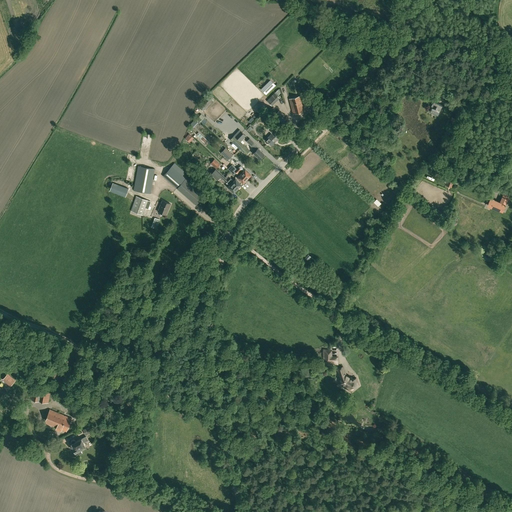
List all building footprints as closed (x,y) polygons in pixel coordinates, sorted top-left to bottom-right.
[(266,94),(276,85),(275,85),(274,86),(269,81),(261,89),(266,94)] [(267,101),(271,105),(279,97),(275,93),(267,101)] [(213,100),(207,95),(197,105),(203,111),(213,100)] [(300,96),(289,99),(293,114),(304,111),(300,96)] [(431,107),(432,107),(430,111),(438,115),(442,105),(438,103),(437,105),(433,103),(431,107)] [(198,123),(195,119),(194,119),(190,123),(194,127),(198,123)] [(279,127),(274,123),(268,129),(272,133),(265,140),(271,146),(274,142),(276,139),(277,141),(283,135),(276,129),(279,127)] [(240,141),(245,136),(240,130),(230,139),(246,155),(250,151),(244,145),(240,141)] [(250,138),(246,142),(254,149),(252,152),(259,159),(260,158),(261,158),(262,157),(262,156),(264,154),(261,151),(262,150),(250,138)] [(221,153),(228,159),(233,154),(226,148),(221,153)] [(220,164),(215,159),(211,163),(216,168),(220,164)] [(204,195),(182,176),(185,172),(174,163),(163,176),(196,205),(204,195)] [(239,167),(237,169),(247,179),(251,175),(241,165),(239,167)] [(139,166),(134,190),(150,193),(155,169),(139,166)] [(216,169),(210,175),(215,179),(219,175),(225,181),(226,181),(230,185),(228,187),(234,192),(236,190),(236,191),(238,189),(227,179),(225,177),(216,169)] [(237,169),(235,171),(239,175),(238,177),(243,182),(247,179),(237,169)] [(227,175),(225,177),(227,179),(238,189),(240,187),(239,186),(241,184),(236,179),(234,181),(227,175)] [(125,197),(128,191),(128,189),(121,186),(113,183),(110,191),(125,197)] [(505,191),(500,202),(493,200),(493,199),(491,198),(487,205),(490,206),(490,207),(499,210),(502,211),(507,199),(508,200),(511,194),(505,191)] [(136,196),(131,211),(142,215),(148,200),(136,196)] [(158,211),(166,215),(171,204),(162,200),(158,211)] [(155,218),(151,227),(156,229),(160,219),(155,218)] [(125,307),(126,307),(127,306),(132,303),(129,299),(127,297),(126,298),(122,300),(122,301),(121,301),(123,303),(125,307)] [(348,389),(354,387),(359,386),(356,378),(353,379),(345,375),(343,367),(337,369),(341,382),(339,385),(348,389)] [(8,373),(5,377),(12,384),(15,380),(8,373)] [(69,390),(72,385),(66,382),(63,387),(69,390)] [(31,390),(29,399),(48,403),(50,392),(41,390),(41,392),(31,390)] [(64,415),(50,409),(45,423),(57,427),(56,429),(61,431),(61,429),(66,431),(72,418),(65,415),(65,416),(64,415)] [(88,427),(83,429),(86,435),(91,432),(88,427)] [(76,452),(86,446),(84,442),(88,440),(86,436),(82,438),(76,441),(75,440),(73,439),(71,440),(71,442),(73,447),(76,452)]
